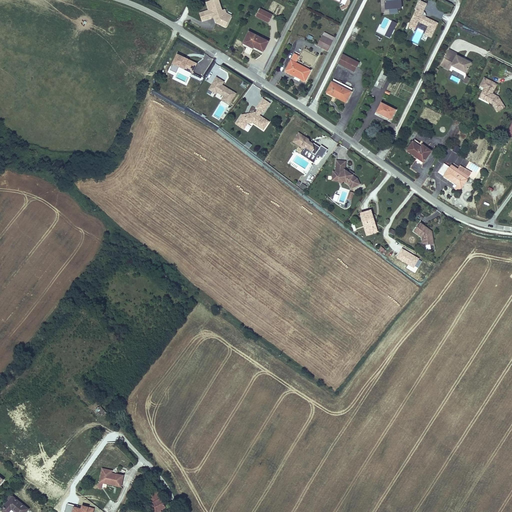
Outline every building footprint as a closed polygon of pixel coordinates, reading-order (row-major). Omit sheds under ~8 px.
[(225,26),(229,18),(223,15),(221,10),(217,0),(212,0),(207,2),(209,10),(200,13),(202,20),(214,16),(216,21),(225,26)] [(402,7),(400,0),(389,0),(390,0),(385,1),(385,9),(402,7)] [(437,23),(421,15),(427,3),(419,0),(415,8),(416,9),(410,21),(416,24),(418,21),(428,26),(424,34),(431,37),(437,23)] [(256,14),(267,20),(271,12),(260,6),(256,14)] [(248,29),(242,42),(251,46),(252,44),(262,49),(267,39),(248,29)] [(332,42),(334,38),(324,32),(322,36),(332,42)] [(327,51),(332,42),(322,36),(317,45),(327,51)] [(469,62),(456,54),(456,53),(447,48),(440,62),(439,64),(442,66),(444,62),(450,65),(450,64),(464,72),(469,62)] [(338,63),(355,71),(359,63),(342,54),(338,63)] [(178,68),(192,75),(197,65),(177,55),(169,71),(176,74),(178,68)] [(286,71),(305,81),(310,71),(295,63),(298,57),(294,55),(286,71)] [(237,93),(222,85),(224,81),(215,76),(208,89),(216,94),(217,93),(223,96),(220,100),(230,105),(237,93)] [(382,76),(380,80),(376,89),(379,90),(383,82),(385,78),(382,76)] [(497,94),(493,92),(498,82),(489,78),(483,92),(487,94),(485,98),(494,102),(498,109),(498,110),(506,105),(499,95),(498,96),(496,96),(497,94)] [(334,79),(326,92),(346,102),(352,89),(334,79)] [(269,122),(260,115),(262,112),(264,113),(270,103),(262,98),(255,108),(257,109),(255,112),(241,115),(237,121),(244,126),(247,122),(249,121),(252,123),(263,130),(269,122)] [(382,104),(377,113),(391,120),(395,111),(382,104)] [(244,126),(237,121),(235,124),(243,130),(247,124),(252,123),(249,121),(247,122),(244,126)] [(327,149),(320,145),(319,147),(313,143),(308,141),(308,138),(298,132),(292,142),(303,149),(305,147),(311,152),(315,154),(321,158),(327,149)] [(425,148),(426,146),(414,138),(413,141),(425,148)] [(432,149),(426,146),(425,148),(413,141),(407,151),(424,161),(432,149)] [(335,171),(334,177),(338,177),(343,180),(349,186),(350,185),(352,188),(361,184),(358,178),(353,175),(354,173),(349,170),(348,171),(345,169),(345,161),(335,160),(335,171)] [(454,163),(471,175),(473,172),(456,160),(454,163)] [(464,186),(471,175),(454,163),(452,165),(446,161),(441,171),(460,183),(464,186)] [(334,177),(335,171),(332,171),(331,181),(337,181),(341,183),(343,180),(338,177),(334,177)] [(376,228),(371,210),(360,213),(365,231),(376,228)] [(430,227),(432,225),(425,220),(418,228),(427,234),(428,243),(435,242),(434,238),(438,238),(437,228),(431,228),(430,227)] [(96,411),(101,417),(106,413),(100,407),(96,411)] [(111,471),(106,470),(105,474),(101,473),(98,483),(119,488),(122,478),(112,476),(112,477),(110,477),(110,475),(111,471)] [(160,497),(159,496),(156,497),(153,492),(148,495),(154,505),(151,507),(153,511),(154,511),(157,511),(160,509),(165,507),(161,500),(162,499),(161,497),(160,497)] [(11,497),(1,510),(3,511),(6,511),(9,509),(12,511),(24,511),(26,509),(11,497)]
